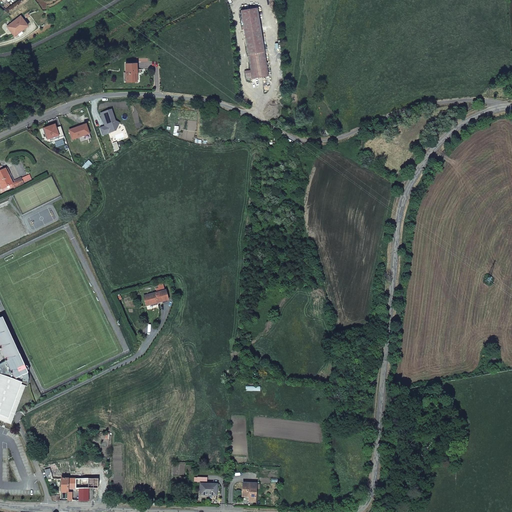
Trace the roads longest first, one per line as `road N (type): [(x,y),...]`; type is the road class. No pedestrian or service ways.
road 1 (residential): [(506,106),(434,103),(315,140),(288,136),(217,102),(118,94),(68,104),(0,136)]
road 2 (unclassified): [(506,106),(451,132),(406,191),(374,477),(355,511)]
